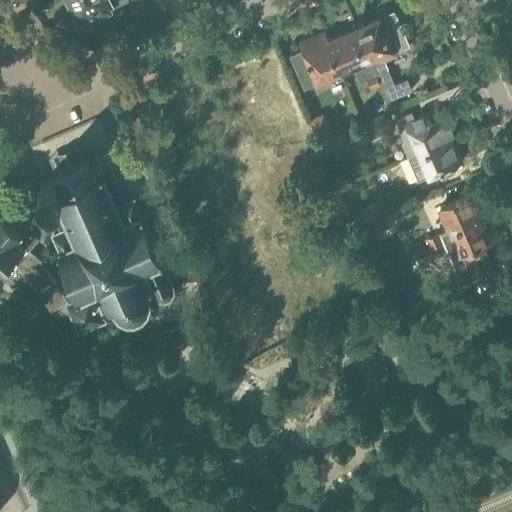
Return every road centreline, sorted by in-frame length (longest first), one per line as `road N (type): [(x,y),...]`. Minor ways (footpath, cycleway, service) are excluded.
road 1 (residential): [(38,98),(273,0)]
road 2 (residential): [(511,125),(459,0)]
